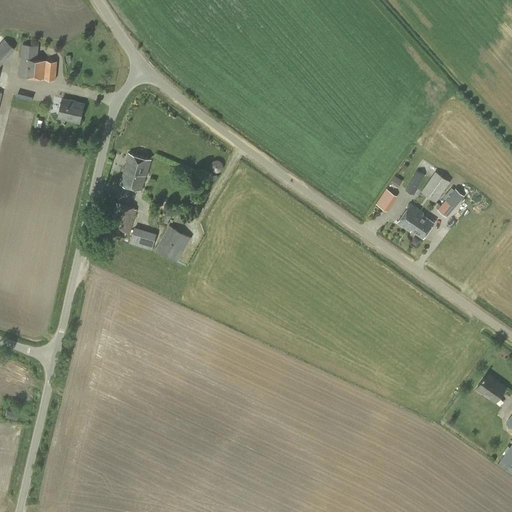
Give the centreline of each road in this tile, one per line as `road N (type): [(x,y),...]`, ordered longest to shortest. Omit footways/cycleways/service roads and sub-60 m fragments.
road 1 (unclassified): [(511,335),(283,177),(144,68)]
road 2 (unclassified): [(54,358),(109,123),(144,68)]
road 3 (unclassified): [(19,511),(54,358)]
